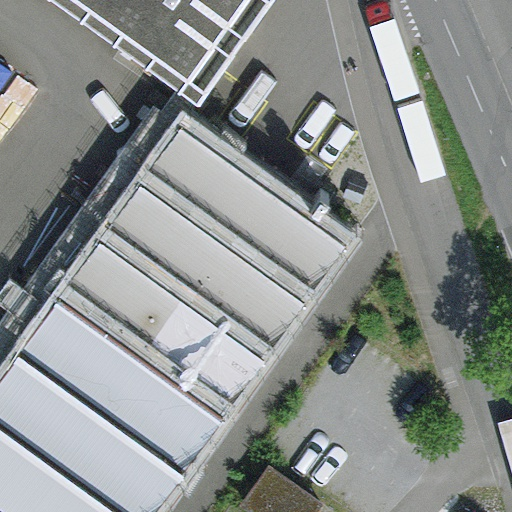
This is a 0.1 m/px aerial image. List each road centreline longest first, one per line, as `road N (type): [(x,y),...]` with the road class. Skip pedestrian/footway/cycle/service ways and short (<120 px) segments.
road 1 (residential): [(382,0),(380,44),(398,128),(511,439)]
road 2 (tertiary): [(511,189),(433,0)]
